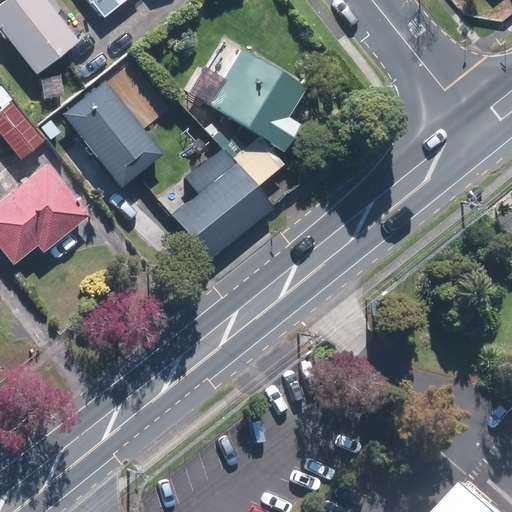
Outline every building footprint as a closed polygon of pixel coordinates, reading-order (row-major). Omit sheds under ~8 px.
[(35,0),(0,0),(0,37),(31,76),(71,43),(35,0)] [(84,0),(100,19),(123,0),(84,0)] [(275,155),(291,127),(278,119),(297,89),(237,51),(201,108),(229,126),(228,127),(275,155)] [(96,83),(55,117),(114,190),(156,157),(96,83)] [(329,112),(313,94),(288,116),(304,134),(329,112)] [(0,137),(15,160),(37,145),(9,105),(0,110),(0,137)] [(82,218),(40,167),(0,199),(0,258),(7,267),(30,249),(36,256),(82,218)] [(234,167),(168,217),(203,263),(269,213),(234,167)] [(511,511),(461,466),(420,511),(511,511)]
